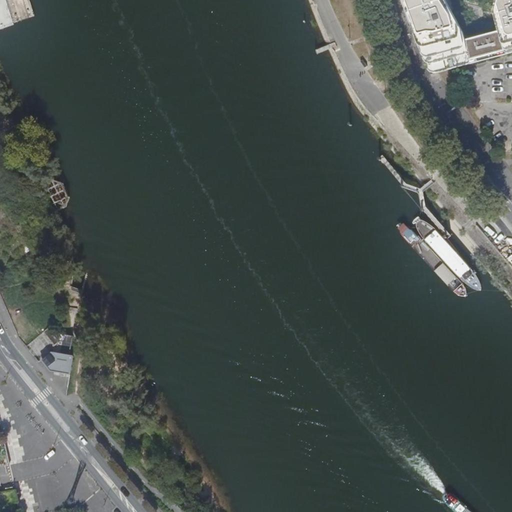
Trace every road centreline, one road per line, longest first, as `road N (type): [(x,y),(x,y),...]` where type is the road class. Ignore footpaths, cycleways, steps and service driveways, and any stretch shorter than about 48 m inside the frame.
road 1 (secondary): [(380,0),(424,108),(488,190),(503,196)]
road 2 (secondary): [(503,196),(427,94),(393,0)]
road 3 (secondary): [(133,511),(0,340)]
